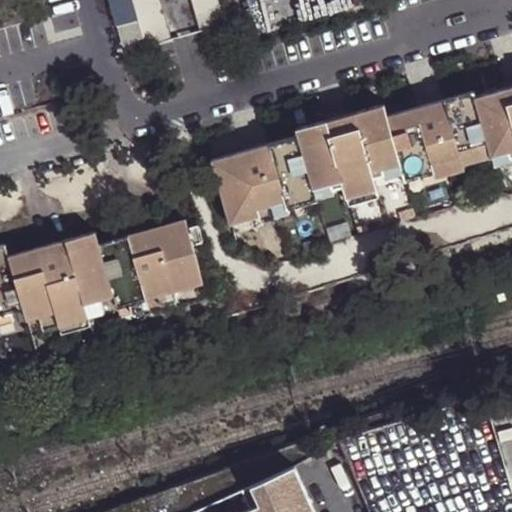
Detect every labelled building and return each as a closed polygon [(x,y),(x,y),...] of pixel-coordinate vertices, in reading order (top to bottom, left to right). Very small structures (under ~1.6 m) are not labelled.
[(143,48),(170,41),(158,0),(130,0),(136,20),(143,48)] [(189,0),(198,32),(224,25),(216,0),(189,0)] [(115,26),(123,54),(143,48),(136,20),(115,26)] [(511,85),(475,96),(473,90),(387,115),(383,103),(297,128),(299,135),(213,159),(230,223),(260,214),(258,207),(272,203),(285,199),(287,206),(317,198),(316,195),(314,186),(331,181),(332,186),(343,183),(346,195),(376,186),(373,175),(385,172),(383,167),(400,162),(403,171),(405,179),(435,169),(433,163),(460,155),(462,162),(492,154),(510,149),(511,153),(511,152),(511,85)] [(511,158),(511,157),(511,153),(510,149),(492,154),(495,164),(511,158)] [(464,167),(462,162),(460,155),(433,163),(435,169),(436,175),(464,167)] [(386,176),(403,171),(400,162),(383,167),(385,172),(386,176)] [(333,190),(332,186),(331,181),(314,186),(316,195),(333,190)] [(379,194),(376,186),(346,195),(349,203),(379,194)] [(272,203),(276,216),(289,212),(287,206),(285,199),(272,203)] [(258,207),(260,214),(261,220),(276,216),(272,203),(258,207)] [(184,218),(98,243),(112,295),(116,307),(128,303),(146,298),(157,294),(175,290),(203,282),(192,243),(187,226),(184,218)] [(196,223),(187,226),(192,243),(201,241),(196,223)] [(94,231),(7,256),(23,307),(26,319),(39,316),(55,311),(84,303),(100,298),(112,295),(98,243),(94,231)] [(7,256),(4,244),(0,244),(0,314),(10,311),(23,307),(7,256)] [(178,299),(175,290),(157,294),(160,304),(178,299)] [(104,311),(100,298),(84,303),(88,316),(104,311)] [(149,308),(146,298),(128,303),(131,313),(149,308)] [(0,324),(13,322),(10,311),(0,314),(0,324)] [(42,329),(58,325),(55,311),(39,316),(42,329)] [(315,511),(296,467),(251,487),(260,507),(249,511),(315,511)]
